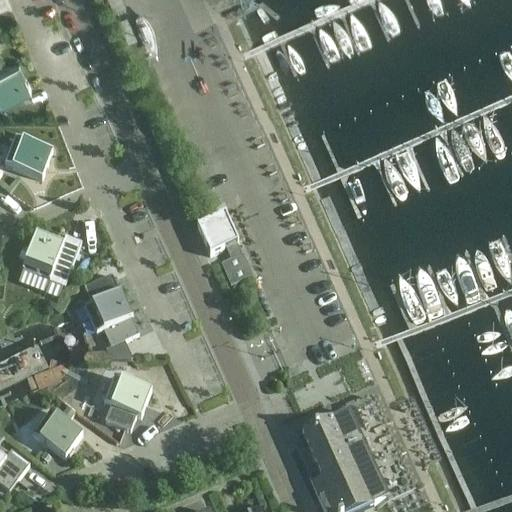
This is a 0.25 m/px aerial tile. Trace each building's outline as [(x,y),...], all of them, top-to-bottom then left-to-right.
[(123,8),(119,0),(105,0),(111,13),(123,8)] [(127,18),(119,21),(127,43),(136,39),(127,18)] [(0,72),(0,104),(31,91),(19,64),(0,72)] [(41,184),(52,156),(14,142),(4,169),(41,184)] [(224,218),(196,230),(209,260),(226,252),(231,263),(221,268),(230,288),(251,279),(237,247),(224,218)] [(64,291),(69,276),(72,268),(77,256),(81,246),(65,240),(62,248),(35,237),(29,254),(25,264),(21,275),(64,291)] [(22,251),(18,261),(25,264),(29,254),(22,251)] [(77,256),(72,268),(82,272),(86,260),(77,256)] [(120,295),(118,296),(111,279),(83,292),(90,308),(83,311),(95,338),(103,335),(110,351),(109,351),(110,354),(113,353),(118,364),(130,360),(124,345),(138,339),(131,322),(132,322),(120,295)] [(129,436),(135,420),(140,422),(151,395),(113,380),(103,408),(110,411),(104,426),(129,436)] [(327,425),(301,437),(322,484),(311,489),(321,511),(365,511),(385,503),(411,491),(371,403),(366,406),(345,415),(347,417),(327,426),(327,425)] [(66,412),(60,420),(67,425),(73,417),(66,412)] [(82,439),(49,415),(32,439),(64,463),(82,439)] [(4,463),(0,460),(0,445),(2,442),(0,440),(0,490),(8,496),(28,469),(10,455),(4,463)]
